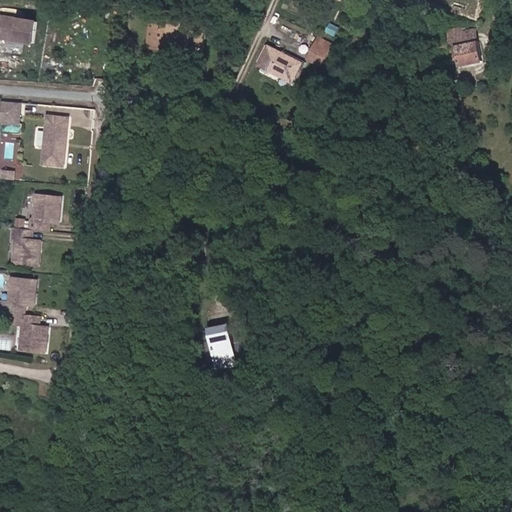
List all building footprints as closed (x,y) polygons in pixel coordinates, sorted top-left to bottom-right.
[(0,16),(0,32),(2,33),(1,38),(35,43),(38,22),(0,16)] [(195,43),(197,24),(157,20),(155,48),(168,49),(168,45),(195,47),(195,43)] [(471,59),(467,24),(447,26),(446,20),(440,21),(440,26),(431,27),(432,40),(446,39),(449,61),(471,59)] [(202,43),(204,24),(197,24),(195,43),(202,43)] [(320,34),(308,58),(326,67),(338,43),(320,34)] [(303,62),(266,44),(255,67),(292,84),(303,62)] [(19,124),(21,102),(2,101),(0,122),(19,124)] [(65,166),(70,119),(49,116),(44,164),(65,166)] [(60,222),(63,197),(37,195),(35,219),(32,219),(31,230),(34,230),(47,231),(48,221),(52,221),(60,222)] [(40,266),(42,241),(30,240),(31,230),(15,228),(14,238),(16,238),(14,263),(40,266)] [(35,305),(38,281),(12,278),(10,302),(7,302),(6,313),(16,314),(22,314),(23,304),(27,305),(35,305)] [(16,314),(15,324),(21,325),(23,325),(21,349),(47,352),(49,327),(41,326),(37,326),(38,316),(22,314),(16,314)] [(229,325),(209,329),(217,370),(237,365),(229,325)]
